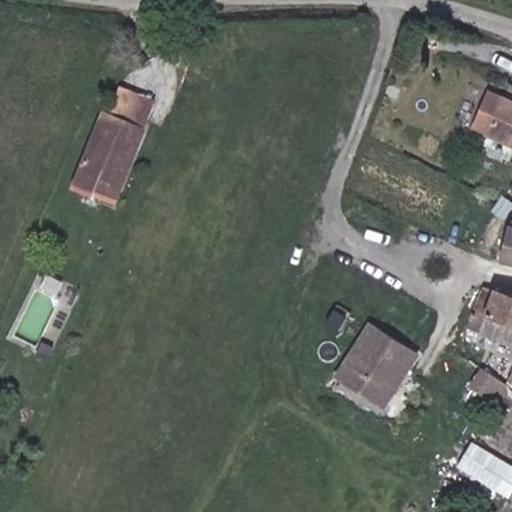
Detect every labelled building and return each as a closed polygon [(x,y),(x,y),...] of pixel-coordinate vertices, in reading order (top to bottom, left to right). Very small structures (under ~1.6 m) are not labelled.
[(511,105),(501,101),(485,134),(511,145),(511,105)] [(106,118),(84,173),(122,188),(145,134),(106,118)] [(84,173),(78,187),(116,203),(122,188),(84,173)] [(511,300),(487,291),(469,332),(511,347),(511,300)] [(392,343),(361,394),(370,400),(404,348),(392,343)] [(420,357),(404,348),(370,400),(386,410),(420,357)] [(511,384),(488,369),(477,385),(474,389),(510,413),(511,414),(511,384)] [(466,474),(483,450),(475,446),(459,470),(466,474)] [(510,501),(511,497),(511,467),(483,450),(466,474),(510,501)]
